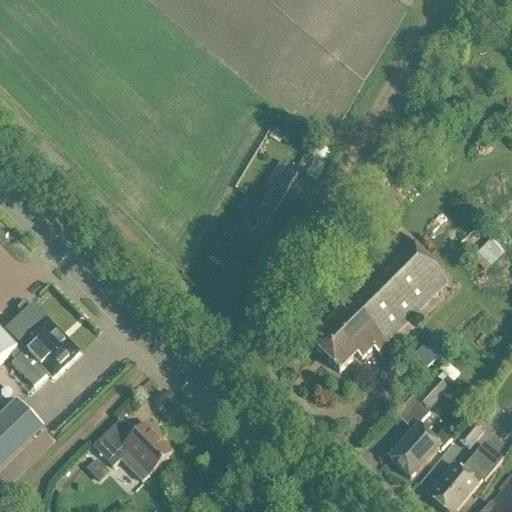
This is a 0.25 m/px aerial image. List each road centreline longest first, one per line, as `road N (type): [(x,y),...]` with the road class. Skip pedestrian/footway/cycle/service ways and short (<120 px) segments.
road 1 (tertiary): [(193,389),(0,195)]
road 2 (tertiary): [(314,511),(193,389)]
road 3 (residential): [(0,110),(107,219)]
road 4 (residential): [(236,348),(323,435)]
